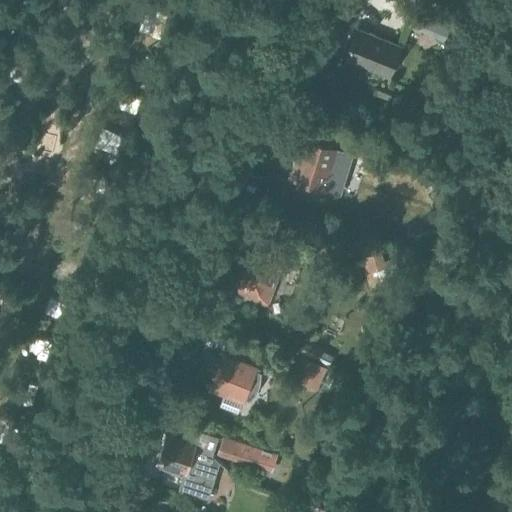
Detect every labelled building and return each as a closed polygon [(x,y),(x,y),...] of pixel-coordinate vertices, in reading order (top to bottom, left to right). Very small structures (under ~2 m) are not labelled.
[(452,20),(419,7),(412,25),(445,38),(452,20)] [(359,27),(347,56),(392,75),(404,45),(359,27)] [(348,151),(306,138),(293,178),(328,189),(332,175),(338,177),(342,163),(344,164),(348,151)] [(395,147),(365,138),(359,156),(389,166),(395,147)] [(384,247),(360,255),(371,287),(395,278),(384,247)] [(240,287),(241,288),(240,292),(260,299),(261,295),(262,295),(274,263),(272,263),(273,259),(255,252),(253,256),(252,256),(240,287)] [(214,387),(246,400),(259,368),(226,355),(214,387)] [(327,367),(301,355),(291,375),(317,387),(327,367)] [(180,486),(200,492),(200,493),(209,496),(219,465),(210,462),(219,434),(197,427),(193,438),(169,430),(158,465),(183,474),(180,486)] [(224,435),(219,451),(273,469),(278,453),(224,435)]
